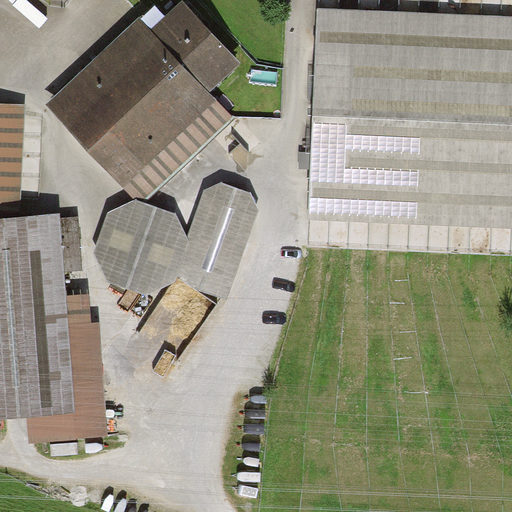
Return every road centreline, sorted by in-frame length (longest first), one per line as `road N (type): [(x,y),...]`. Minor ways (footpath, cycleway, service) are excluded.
road 1 (track): [(166,476),(283,228)]
road 2 (track): [(0,455),(50,470),(166,476),(207,511)]
